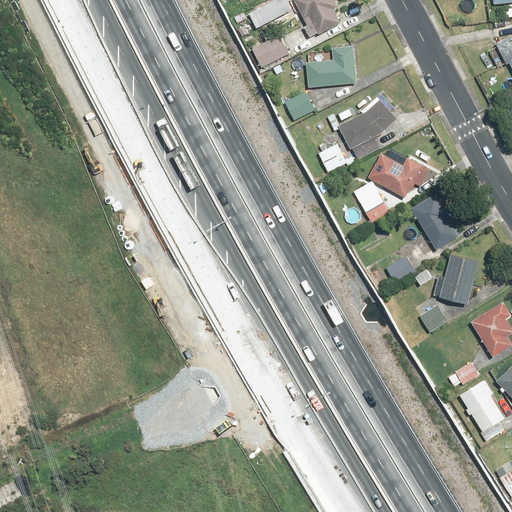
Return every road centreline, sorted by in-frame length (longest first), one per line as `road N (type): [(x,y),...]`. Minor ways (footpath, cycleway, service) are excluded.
road 1 (motorway): [(139,0),(426,511)]
road 2 (motorway): [(377,511),(169,156),(93,0)]
road 3 (tertiary): [(404,0),(511,199)]
